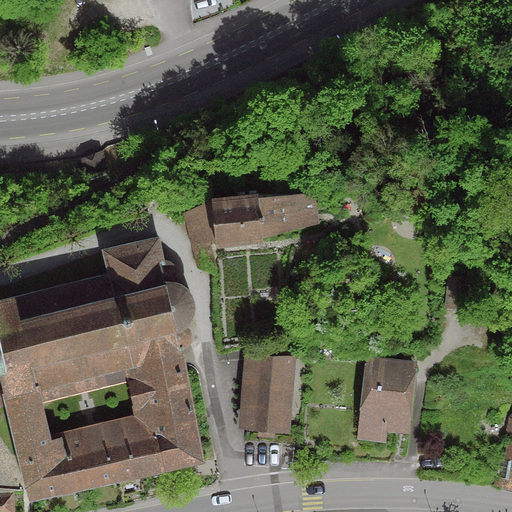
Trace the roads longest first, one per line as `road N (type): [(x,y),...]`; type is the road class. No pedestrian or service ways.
road 1 (primary): [(0,120),(90,109),(173,83),(345,0)]
road 2 (tertiary): [(221,511),(360,492),(511,506)]
